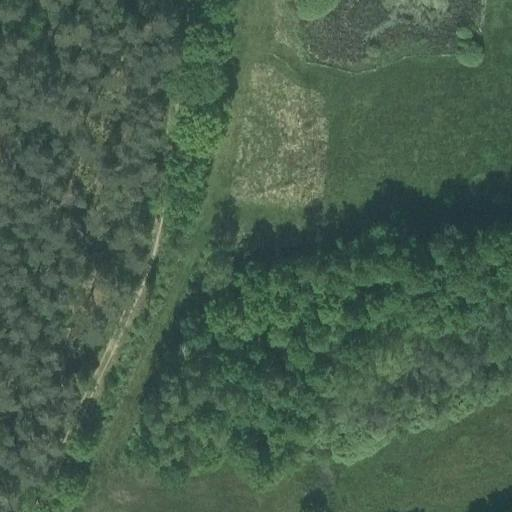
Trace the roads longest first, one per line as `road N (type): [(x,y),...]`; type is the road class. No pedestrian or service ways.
road 1 (track): [(38,511),(150,261),(188,26)]
road 2 (track): [(0,39),(188,26)]
